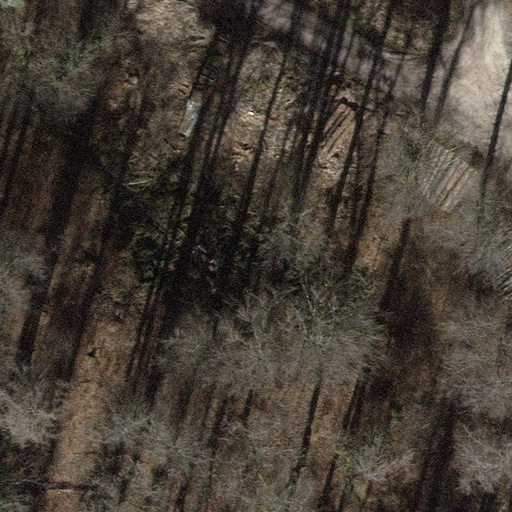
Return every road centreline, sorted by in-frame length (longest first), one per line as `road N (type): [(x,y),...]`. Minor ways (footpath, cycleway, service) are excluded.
road 1 (track): [(503,125),(270,0)]
road 2 (track): [(487,0),(503,125)]
